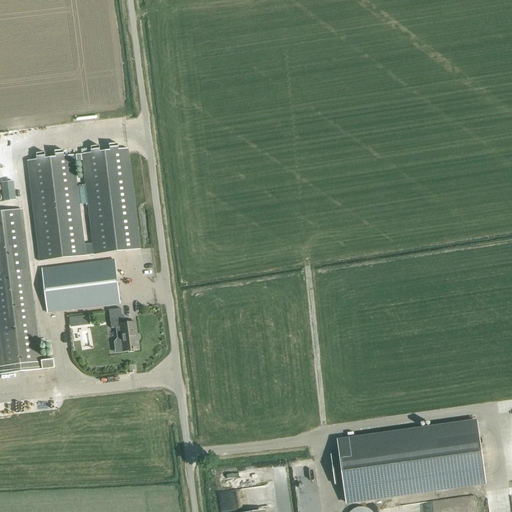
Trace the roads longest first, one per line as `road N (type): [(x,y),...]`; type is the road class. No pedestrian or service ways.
road 1 (unclassified): [(195,511),(129,0)]
road 2 (unknown): [(60,380),(22,182),(23,145),(40,134),(146,128)]
